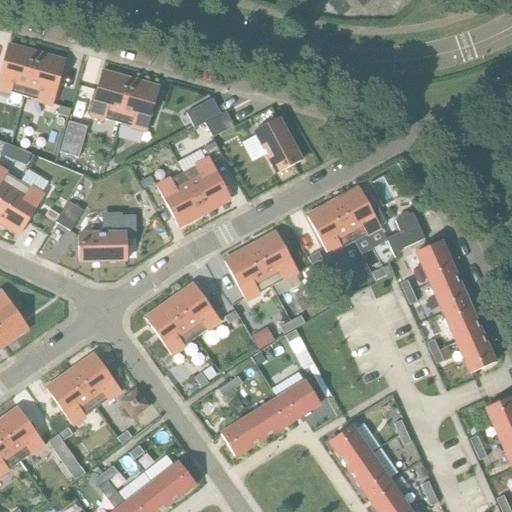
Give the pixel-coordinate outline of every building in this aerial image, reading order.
[(7,47),(0,73),(0,91),(24,98),(36,55),(7,47)] [(36,55),(24,98),(53,106),(65,63),(36,55)] [(102,74),(89,117),(118,125),(130,82),(102,74)] [(130,82),(118,125),(147,133),(159,90),(130,82)] [(212,100),(186,114),(194,130),(204,125),(221,116),(212,100)] [(59,108),(57,115),(69,119),(71,111),(59,108)] [(221,116),(204,125),(212,139),(233,128),(226,114),(221,116)] [(278,120),(255,133),(278,175),(301,162),(278,120)] [(68,123),(60,154),(78,159),(87,128),(68,123)] [(214,144),(203,149),(207,156),(218,151),(214,144)] [(209,161),(183,175),(204,214),(230,200),(209,161)] [(0,171),(0,211),(18,182),(0,171)] [(183,175),(157,189),(178,228),(204,214),(183,175)] [(150,178),(140,183),(143,190),(154,185),(150,178)] [(18,182),(0,211),(0,223),(20,236),(43,198),(18,182)] [(359,190),(333,204),(354,243),(380,229),(387,225),(378,209),(371,213),(359,190)] [(68,203),(55,224),(70,233),(83,212),(68,203)] [(333,204),(307,218),(328,257),(354,243),(333,204)] [(49,211),(45,217),(55,224),(59,217),(49,211)] [(400,234),(386,240),(394,259),(395,259),(403,250),(424,241),(413,215),(395,222),(400,234)] [(126,235),(78,236),(79,263),(127,262),(126,235)] [(276,235),(250,249),(271,288),(298,274),(276,235)] [(440,243),(416,254),(430,285),(454,274),(440,243)] [(250,249),(224,263),(245,302),(271,288),(250,249)] [(318,253),(307,259),(311,266),(321,260),(318,253)] [(383,270),(372,275),(375,282),(386,277),(383,270)] [(454,274),(430,285),(444,315),(467,304),(454,274)] [(407,282),(400,286),(405,296),(412,293),(407,282)] [(194,286),(170,303),(195,340),(219,323),(194,286)] [(2,293),(0,294),(0,341),(3,347),(28,330),(2,293)] [(412,293),(405,296),(410,307),(417,304),(412,293)] [(170,303),(145,320),(171,357),(195,340),(170,303)] [(467,304),(444,315),(457,344),(480,334),(467,304)] [(234,313),(224,320),(228,326),(239,320),(238,319),(234,313)] [(300,318),(290,324),(294,330),(304,325),(300,318)] [(290,324),(280,329),(284,336),(294,330),(290,324)] [(295,332),(285,338),(288,344),(299,339),(295,332)] [(480,334),(457,344),(471,375),(494,365),(480,334)] [(434,342),(426,345),(431,356),(439,352),(434,342)] [(439,352),(431,356),(436,366),(443,363),(439,352)] [(95,356),(70,373),(97,411),(121,394),(95,356)] [(70,373),(46,390),(73,428),(97,411),(70,373)] [(201,375),(194,380),(201,390),(208,385),(201,375)] [(237,379),(228,386),(232,392),(242,385),(237,379)] [(306,384),(277,402),(290,424),(320,406),(306,384)] [(225,388),(218,392),(223,399),(232,392),(228,386),(225,388)] [(137,392),(121,403),(132,418),(134,417),(147,407),(137,392)] [(511,404),(509,399),(486,409),(500,440),(511,434),(511,404)] [(277,402),(249,419),(262,441),(290,424),(277,402)] [(18,410),(0,422),(0,435),(20,465),(45,448),(18,410)] [(249,419),(220,436),(234,458),(262,441),(249,419)] [(401,422),(394,426),(399,436),(406,433),(401,422)] [(351,428),(330,443),(348,470),(370,456),(351,428)] [(68,431),(59,438),(63,444),(73,437),(68,431)] [(127,433),(117,440),(122,447),(131,440),(127,433)] [(406,433),(399,436),(403,447),(411,444),(406,433)] [(511,434),(500,440),(511,467),(511,434)] [(0,435),(0,479),(20,465),(0,435)] [(477,438),(469,441),(474,452),(481,448),(477,438)] [(481,448),(474,452),(479,462),(486,459),(481,448)] [(139,449),(129,456),(134,462),(144,455),(139,449)] [(370,456),(348,470),(367,497),(388,483),(370,456)] [(179,465),(152,485),(168,506),(195,485),(179,465)] [(80,469),(70,476),(75,482),(85,475),(80,469)] [(113,470),(103,477),(108,483),(117,476),(113,470)] [(103,477),(94,484),(99,490),(108,483),(103,477)] [(388,483),(367,497),(377,511),(403,511),(407,510),(388,483)] [(428,483),(421,487),(425,497),(433,494),(428,483)] [(152,485),(126,506),(131,511),(159,511),(168,506),(152,485)] [(433,494),(425,497),(430,508),(438,505),(433,494)] [(503,497),(496,501),(501,511),(508,508),(503,497)]
